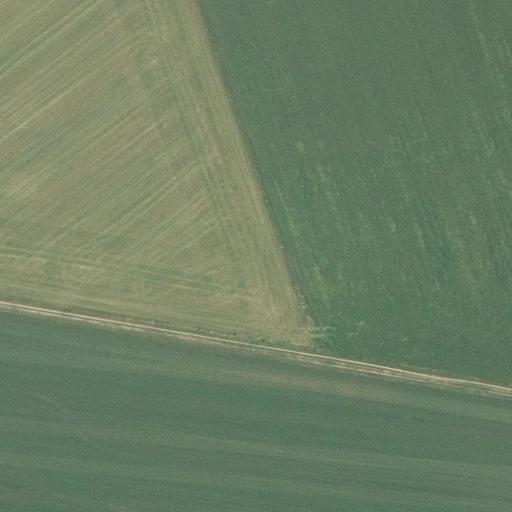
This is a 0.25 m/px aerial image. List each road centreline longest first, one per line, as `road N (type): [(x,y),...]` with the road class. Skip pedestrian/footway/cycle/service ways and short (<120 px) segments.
road 1 (track): [(0,305),(304,358)]
road 2 (track): [(304,358),(511,394)]
